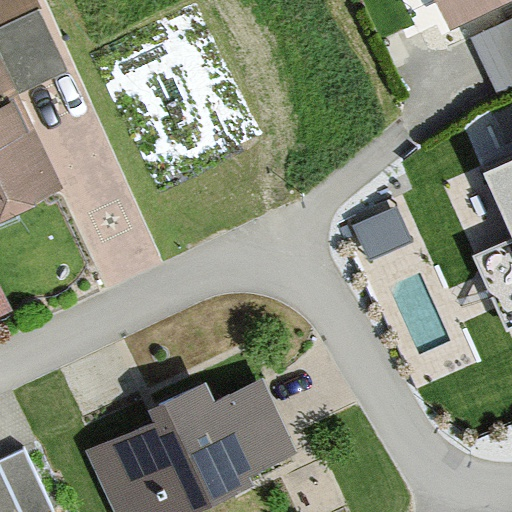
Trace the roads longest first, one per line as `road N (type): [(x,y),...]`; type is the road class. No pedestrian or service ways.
road 1 (residential): [(511,490),(479,487),(424,458),(332,299),(295,275)]
road 2 (residential): [(295,275),(216,272),(0,379)]
road 3 (residential): [(295,275),(331,204),(403,131),(511,47)]
